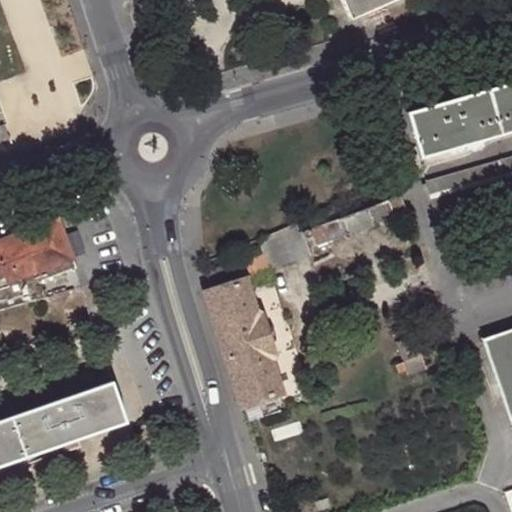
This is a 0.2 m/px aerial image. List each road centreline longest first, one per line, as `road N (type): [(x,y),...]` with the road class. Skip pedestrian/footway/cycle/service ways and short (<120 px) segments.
road 1 (unclassified): [(371,70),(509,472),(404,511)]
road 2 (secondary): [(154,173),(151,263),(212,460)]
road 3 (secondary): [(225,421),(154,173)]
road 4 (secondary): [(371,70),(178,126)]
road 5 (secondary): [(67,511),(212,460)]
road 6 (secondary): [(511,28),(371,70)]
road 7 (secondary): [(117,153),(0,193)]
